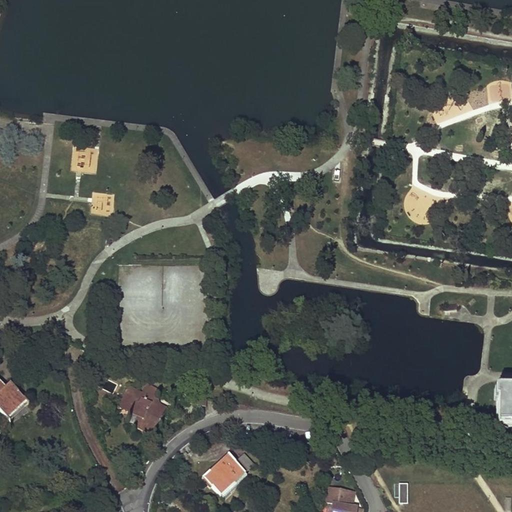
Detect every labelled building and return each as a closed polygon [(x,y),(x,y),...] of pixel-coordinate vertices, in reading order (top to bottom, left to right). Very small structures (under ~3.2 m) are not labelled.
[(5,388),(0,382),(0,410),(7,418),(26,401),(10,384),(5,388)] [(153,396),(142,391),(140,394),(130,388),(121,406),(138,415),(133,424),(152,434),(162,414),(160,412),(163,406),(157,402),(152,399),(153,396)] [(511,394),(496,394),(496,429),(511,428),(511,394)] [(206,399),(190,396),(190,404),(205,406),(206,399)] [(26,401),(7,418),(11,422),(29,405),(26,401)] [(234,463),(244,474),(254,465),(243,454),(234,463)] [(227,456),(202,478),(219,497),(244,474),(234,463),(227,456)] [(408,505),(407,485),(398,485),(398,505),(408,505)] [(348,507),(350,492),(327,488),(322,511),(356,511),(357,508),(348,507)]
